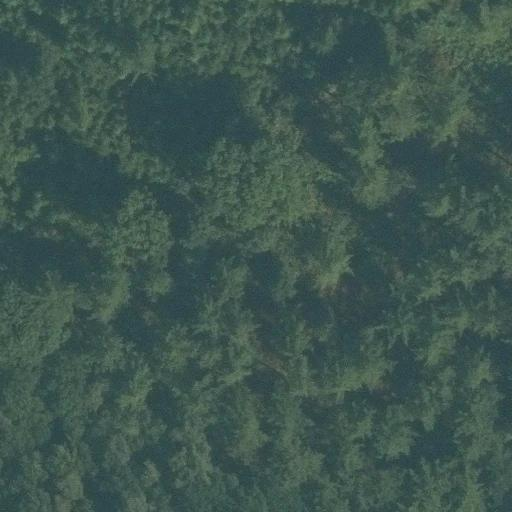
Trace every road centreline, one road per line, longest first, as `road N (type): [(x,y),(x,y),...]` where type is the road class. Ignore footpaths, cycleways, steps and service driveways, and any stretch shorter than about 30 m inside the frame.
road 1 (track): [(431,0),(359,72),(230,165),(19,258)]
road 2 (track): [(0,267),(19,258),(56,289),(151,405),(276,511)]
